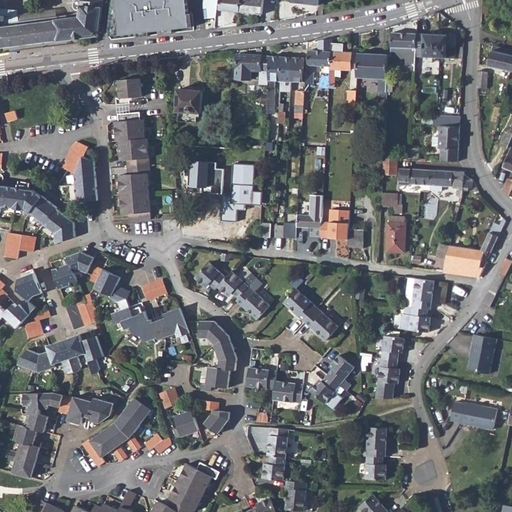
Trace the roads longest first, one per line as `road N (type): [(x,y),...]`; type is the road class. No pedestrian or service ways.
road 1 (residential): [(431,3),(286,36),(64,60)]
road 2 (residential): [(177,455),(234,432),(240,339),(209,306),(180,291),(160,252),(104,224)]
road 3 (residential): [(511,237),(415,379),(447,511)]
road 4 (residential): [(511,211),(488,186),(471,142),(465,0)]
road 5 (residential): [(104,224),(91,108),(64,60)]
road 6 (residential): [(39,491),(78,494),(177,455)]
road 7 (residential): [(177,455),(62,478),(39,491)]
